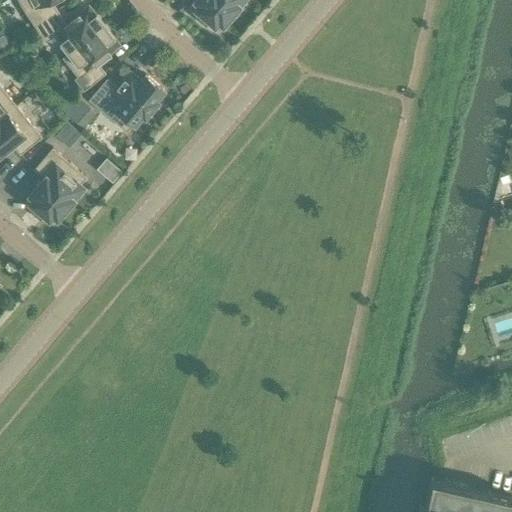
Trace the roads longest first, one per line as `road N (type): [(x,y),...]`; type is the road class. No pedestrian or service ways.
road 1 (tertiary): [(243,98),(78,291)]
road 2 (residential): [(243,98),(137,0)]
road 3 (tertiary): [(328,0),(243,98)]
road 4 (tertiary): [(78,291),(0,383)]
